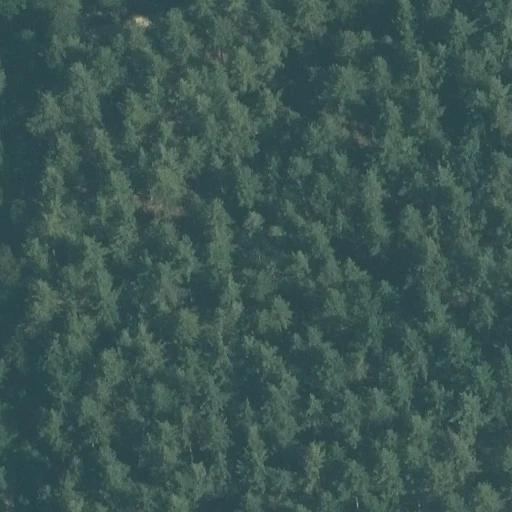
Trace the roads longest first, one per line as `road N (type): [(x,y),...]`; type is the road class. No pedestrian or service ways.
road 1 (track): [(232,0),(0,51)]
road 2 (track): [(12,511),(9,399),(0,371)]
